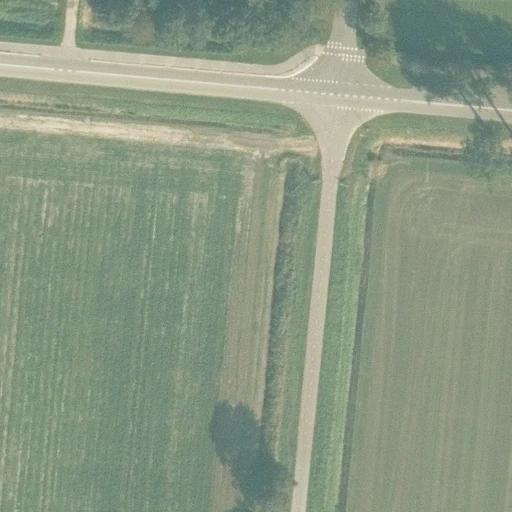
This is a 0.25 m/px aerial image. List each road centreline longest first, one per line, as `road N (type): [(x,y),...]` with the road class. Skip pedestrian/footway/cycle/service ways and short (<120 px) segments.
road 1 (tertiary): [(337,91),(0,63)]
road 2 (tertiary): [(511,106),(337,91)]
